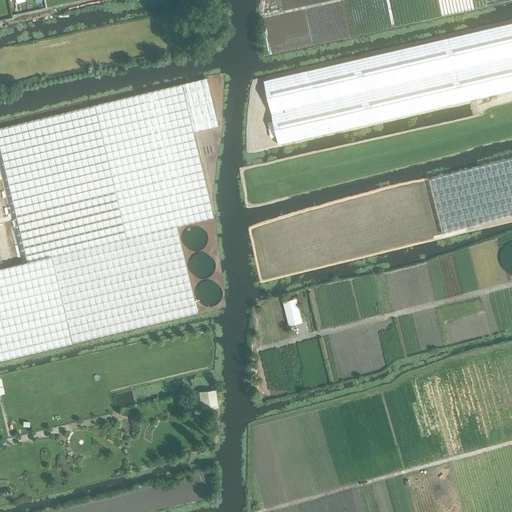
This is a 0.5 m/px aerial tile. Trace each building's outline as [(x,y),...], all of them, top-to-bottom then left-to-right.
[(278,144),(504,91),(511,89),(511,22),(263,80),(278,144)] [(0,154),(26,262),(0,268),(0,359),(72,342),(196,312),(176,226),(213,217),(205,184),(192,131),(217,125),(217,123),(206,78),(179,84),(94,105),(0,127),(0,154)] [(380,177),(372,139),(347,144),(263,162),(253,164),(243,167),(244,191),(249,206),(271,201),(321,191),(359,182),(380,177)] [(511,158),(429,179),(443,233),(511,213),(511,158)] [(195,225),(191,225),(188,227),(185,230),(184,234),(183,238),(184,241),(186,245),(189,248),(192,249),(196,250),(200,249),(203,247),(206,244),(208,241),(208,237),(207,233),(206,230),(203,227),(199,225),(195,225)] [(511,239),(509,241),(504,244),(501,249),(500,254),(500,259),(501,265),(504,269),(509,272),(511,273),(511,239)] [(202,252),(198,252),(195,254),(192,257),(190,260),(190,264),(190,268),(192,272),(195,275),(199,276),(202,277),(206,276),(210,275),(213,272),(215,268),(215,264),(215,260),(213,257),(210,254),(206,252),(202,252)] [(209,279),(205,280),(202,282),(199,285),(197,288),(196,292),(197,296),(198,299),(201,302),(204,304),(208,305),(212,305),(216,304),(219,301),(221,298),(222,295),(222,291),(221,287),(219,284),(216,281),(213,280),(209,279)] [(297,298),(283,302),(289,325),(303,322),(297,298)] [(215,389),(198,391),(200,409),(218,407),(215,389)] [(131,427),(141,425),(138,417),(129,419),(131,427)]
